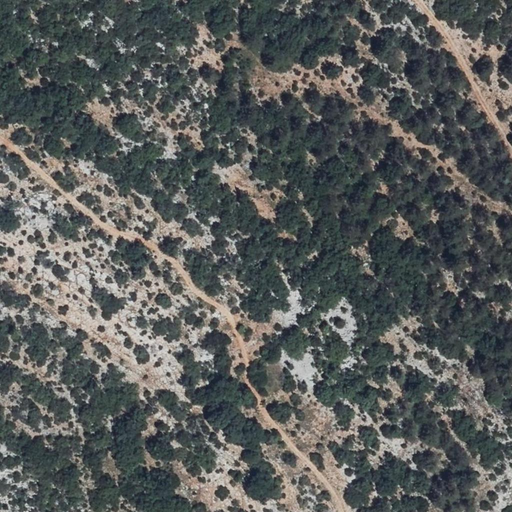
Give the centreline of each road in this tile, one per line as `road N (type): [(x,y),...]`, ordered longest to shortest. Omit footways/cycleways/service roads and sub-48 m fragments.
road 1 (track): [(0,138),(97,219),(165,254),(226,311),(262,406),(331,488),(341,511)]
road 2 (track): [(511,160),(421,0)]
